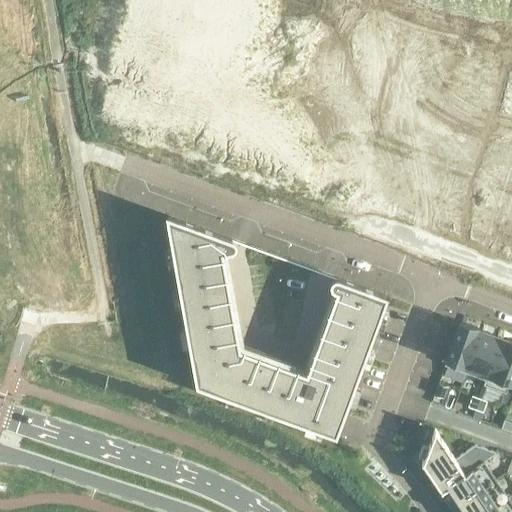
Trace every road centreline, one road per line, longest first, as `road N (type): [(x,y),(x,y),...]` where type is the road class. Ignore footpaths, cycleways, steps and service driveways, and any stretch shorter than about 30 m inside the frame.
road 1 (unclassified): [(112,376),(48,0)]
road 2 (residential): [(434,279),(152,173)]
road 3 (secondary): [(260,511),(213,483),(0,416)]
road 4 (residential): [(431,511),(380,445),(434,279)]
road 5 (secondary): [(0,452),(187,511)]
